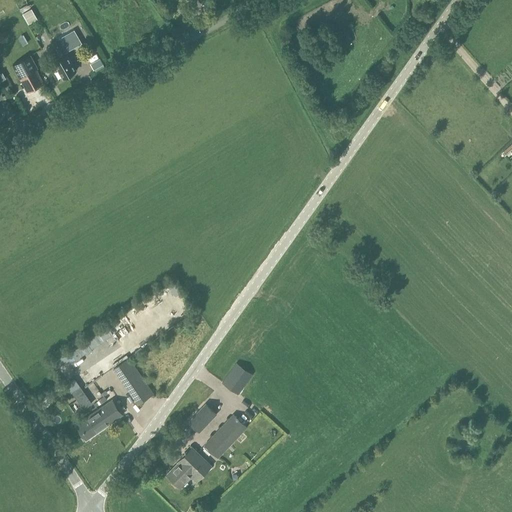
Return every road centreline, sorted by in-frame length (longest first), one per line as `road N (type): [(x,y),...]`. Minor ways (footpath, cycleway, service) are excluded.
road 1 (tertiary): [(92,505),(458,0)]
road 2 (unclassified): [(0,141),(264,0)]
road 3 (unclassified): [(92,505),(0,374)]
